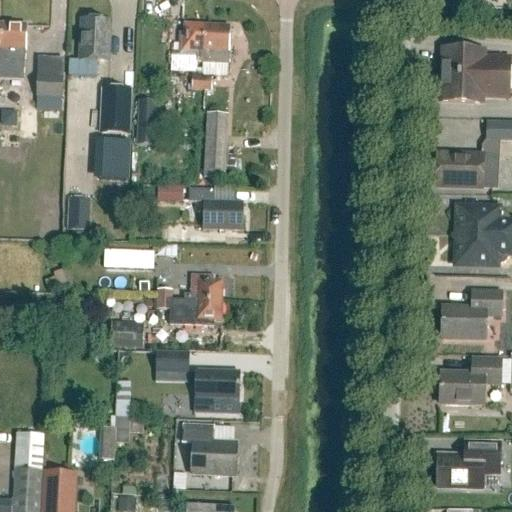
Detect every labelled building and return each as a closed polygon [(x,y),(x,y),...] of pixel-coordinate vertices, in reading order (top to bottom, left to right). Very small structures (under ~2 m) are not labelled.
[(109,62),(110,22),(82,21),(81,61),(109,62)] [(1,26),(0,54),(0,80),(24,82),(25,65),(27,26),(2,25),(2,26),(1,26)] [(203,65),(205,28),(185,27),(185,34),(180,34),(179,56),(198,57),(197,64),(203,65)] [(205,28),(203,65),(229,66),(230,28),(205,27),(205,28)] [(442,77),(509,79),(510,59),(477,58),(477,52),(443,51),(442,77)] [(61,99),(62,77),(36,75),(35,98),(61,99)] [(202,91),(202,77),(192,77),(192,91),(202,91)] [(202,77),(202,91),(212,92),(213,78),(202,77)] [(508,99),(509,79),(442,77),(441,103),(475,104),(475,98),(508,99)] [(128,136),(131,90),(101,89),(99,134),(128,136)] [(153,145),(156,102),(139,101),(137,144),(153,145)] [(224,180),(227,115),(205,114),(202,179),(224,180)] [(438,155),(437,188),(497,190),(498,142),(511,142),(511,124),(486,124),(486,142),(482,147),(482,157),(438,155)] [(93,182),(123,183),(124,142),(94,142),(93,182)] [(172,189),(172,203),(182,203),(182,189),(172,189)] [(243,233),(244,205),(214,204),(215,192),(189,191),(189,204),(204,204),(203,232),(243,233)] [(91,201),(71,200),(70,230),(89,231),(91,201)] [(452,238),(511,239),(511,223),(507,223),(508,220),(506,217),(504,215),(501,213),(498,213),(498,211),(458,210),(458,233),(452,238)] [(161,239),(182,239),(182,223),(162,223),(161,239)] [(511,255),(511,239),(452,238),(457,243),(457,266),(497,267),(497,265),(500,265),(503,264),(505,261),(507,258),(507,255),(511,255)] [(152,271),(153,253),(104,251),(103,269),(152,271)] [(63,271),(54,274),(61,293),(70,290),(63,271)] [(185,302),(221,303),(222,283),(215,283),(215,278),(192,278),(192,296),(185,296),(185,302)] [(158,301),(172,302),(172,292),(158,291),(158,301)] [(501,319),(502,295),(473,294),(472,310),(442,309),(442,341),(486,342),(486,318),(501,319)] [(222,303),(221,303),(185,302),(172,302),(158,301),(157,311),(171,312),(171,327),(213,328),(213,323),(222,323),(222,303)] [(48,302),(44,310),(54,314),(57,306),(48,302)] [(142,349),(143,324),(111,323),(110,348),(142,349)] [(188,375),(188,354),(155,353),(154,374),(188,375)] [(501,386),(501,362),(472,361),(472,376),(441,375),(440,406),(484,407),(485,386),(501,386)] [(238,415),(239,403),(240,374),(196,372),(195,414),(238,415)] [(130,407),(116,406),(116,419),(129,419),(130,407)] [(236,478),(237,446),(213,445),(214,429),(184,428),(183,445),(193,445),(192,476),(236,478)] [(128,444),(128,432),(116,432),(116,444),(128,444)] [(38,511),(43,436),(16,435),(11,511),(38,511)] [(499,476),(500,446),(466,445),(465,459),(438,459),(438,489),(483,491),(483,475),(499,476)] [(46,475),(44,511),(72,511),(74,477),(46,475)] [(195,484),(195,487),(230,489),(230,480),(183,477),(183,483),(195,484)] [(136,501),(120,500),(120,511),(135,511),(136,501)] [(158,511),(170,511),(171,502),(159,502),(158,511)]
